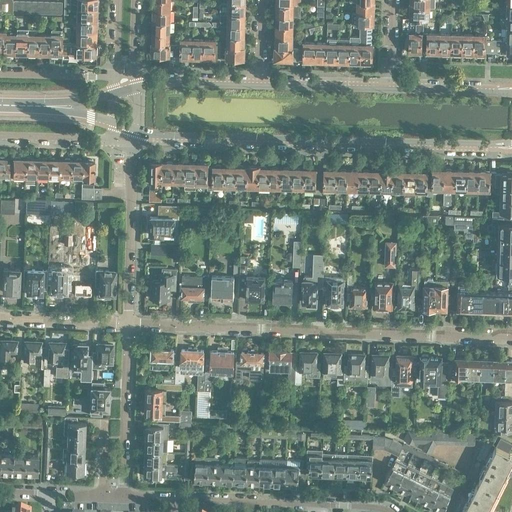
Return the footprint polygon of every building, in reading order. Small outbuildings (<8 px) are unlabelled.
[(13,1),(13,0),(0,0),(0,12),(13,13),(13,1)] [(79,0),(79,8),(97,9),(98,8),(98,0),(79,0)] [(170,0),(169,0),(153,0),(154,1),(153,2),(153,5),(154,6),(154,10),(170,11),(170,0)] [(374,4),(374,2),(358,2),(358,13),(374,13),(374,9),(375,8),(375,5),(374,4)] [(473,2),(470,2),(463,2),(463,10),(466,13),(473,13),(473,2)] [(245,5),(245,3),(229,3),(228,14),(245,14),(245,10),(246,9),(246,6),(245,5)] [(511,3),(507,4),(506,12),(504,12),(503,16),(506,16),(511,16),(511,3)] [(300,5),(299,5),(277,4),(277,6),(276,7),(276,10),(277,11),(277,15),(293,15),(300,15),(300,5)] [(428,19),(429,7),(411,7),(411,8),(410,8),(410,14),(411,14),(411,19),(422,19),(428,19)] [(97,9),(79,8),(78,20),(97,20),(98,19),(98,11),(97,10),(97,9)] [(169,22),(170,11),(154,10),(154,12),(153,13),(153,16),(153,17),(153,21),(169,22)] [(374,15),(374,13),(358,13),(357,24),(360,24),(373,25),(374,20),(375,19),(375,16),(374,15)] [(245,16),(245,14),(228,14),(228,25),(244,25),(244,21),(245,20),(246,17),(245,16)] [(293,26),(293,15),(277,15),(277,17),(276,18),(276,20),(276,22),(276,26),(293,26)] [(422,33),(422,19),(411,19),(411,25),(412,25),(412,24),(416,24),(416,33),(422,33)] [(97,22),(97,20),(78,20),(78,31),(97,32),(98,31),(98,23),(97,22)] [(169,33),(169,22),(153,21),(153,23),(152,24),(152,27),(153,28),(153,32),(169,33)] [(373,44),(372,44),(372,30),(373,30),(373,25),(360,24),(360,36),(361,38),(361,44),(360,44),(360,62),(362,62),(364,63),(368,64),(370,62),(372,62),(373,55),(375,55),(375,48),(373,48),(373,44)] [(244,27),(244,25),(228,25),(228,36),(244,36),(244,32),(245,31),(245,28),(244,27)] [(292,37),(293,26),(276,26),(276,27),(275,29),(275,31),(276,33),(276,37),(292,37)] [(97,33),(97,32),(78,31),(78,42),(97,43),(97,42),(98,34),(97,33)] [(16,53),(17,34),(7,34),(7,32),(6,32),(5,50),(5,52),(6,52),(6,53),(13,54),(13,53),(16,53)] [(169,43),(169,33),(153,32),(153,34),(152,35),(152,38),(153,39),(153,43),(169,43)] [(427,50),(428,34),(422,33),(416,33),(416,34),(410,34),(410,36),(408,36),(408,43),(410,43),(410,51),(411,51),(412,52),(413,53),(415,54),(416,54),(417,54),(418,53),(419,53),(420,52),(422,52),(422,50),(427,50)] [(28,53),(28,34),(17,34),(16,53),(18,53),(18,54),(24,54),(24,53),(28,53)] [(39,53),(40,34),(28,34),(28,53),(29,53),(29,54),(34,54),(36,54),(36,53),(39,53)] [(51,54),(51,35),(40,34),(39,53),(40,53),(40,54),(45,55),(47,55),(47,54),(51,54)] [(439,52),(439,34),(428,34),(427,50),(427,52),(431,52),(431,53),(438,53),(438,52),(439,52)] [(450,52),(451,34),(439,34),(439,52),(443,52),(443,53),(449,53),(449,52),(450,52)] [(462,53),(463,35),(451,34),(450,52),(454,53),(454,54),(461,54),(461,53),(462,53)] [(62,42),(62,37),(62,35),(51,35),(51,54),(52,54),(52,55),(59,55),(59,54),(62,54),(62,53),(62,42)] [(474,53),(474,35),(463,35),(462,53),(466,53),(466,54),(473,54),(473,53),(474,53)] [(491,47),(492,40),(492,36),(486,35),(474,35),(474,53),(477,53),(477,54),(484,54),(484,53),(485,53),(485,52),(491,52),(491,47)] [(244,38),(244,36),(228,36),(227,46),(244,47),(244,43),(245,42),(245,39),(244,38)] [(292,48),(292,37),(276,37),(276,38),(275,40),(275,42),(276,44),(276,47),(292,48)] [(180,44),(176,44),(175,55),(181,55),(180,57),(182,57),(184,59),(187,59),(188,57),(192,58),(193,39),(181,39),(180,44)] [(204,58),(204,40),(193,39),(192,58),(194,58),(195,59),(198,59),(200,58),(204,58)] [(221,58),(221,46),(216,46),(216,41),(216,40),(204,40),(204,58),(205,58),(206,59),(210,59),(211,58),(215,58),(221,58)] [(511,40),(506,40),(492,40),(491,47),(491,52),(500,52),(500,51),(501,51),(504,51),(504,53),(511,53),(511,55),(511,54),(511,40)] [(96,43),(97,43),(78,42),(69,42),(62,42),(62,53),(69,53),(69,49),(78,50),(78,54),(77,54),(82,55),(82,56),(84,57),(86,57),(88,56),(88,55),(96,55),(96,54),(97,54),(97,47),(96,47),(96,43)] [(175,55),(176,44),(169,43),(153,43),(152,43),(152,44),(152,45),(151,47),(151,51),(152,53),(152,55),(160,55),(160,57),(166,57),(166,56),(170,56),(170,55),(175,55)] [(314,61),(315,43),(304,43),(304,48),(299,48),(299,60),(304,60),(303,60),(305,60),(306,62),(310,62),(311,61),(314,61)] [(326,61),(327,44),(327,43),(315,43),(314,61),(316,61),(318,62),(321,62),(323,61),(326,61)] [(338,61),(338,44),(327,43),(327,44),(326,61),(328,61),(329,62),(332,63),(334,61),(338,61)] [(350,62),(350,44),(338,44),(338,61),(339,61),(341,63),(344,63),(345,62),(350,62)] [(360,62),(360,44),(350,44),(350,62),(351,62),(352,63),(355,63),(357,62),(360,62)] [(244,47),(227,46),(221,46),(221,58),(225,58),(225,59),(230,59),(230,60),(236,60),(236,59),(244,59),(244,57),(245,55),(246,51),(244,49),(244,47),(245,47),(244,47)] [(293,54),(298,54),(299,48),(292,48),(276,47),(276,48),(275,48),(275,50),(274,51),(274,57),(275,60),(283,60),(283,62),(289,62),(289,60),(293,60),(292,60),(293,54)] [(0,177),(5,177),(5,174),(10,175),(10,165),(5,164),(5,158),(4,158),(4,157),(0,156),(0,177)] [(25,178),(25,159),(20,159),(20,157),(16,157),(15,159),(13,159),(13,161),(10,161),(10,165),(10,175),(10,177),(25,178)] [(36,178),(37,159),(32,159),(31,158),(27,158),(26,159),(25,159),(25,178),(24,183),(36,184),(36,178)] [(48,179),(48,160),(47,160),(46,158),(42,158),(42,159),(37,159),(36,178),(48,179)] [(59,179),(60,160),(55,160),(54,158),(50,158),(49,160),(48,160),(48,179),(59,179)] [(71,179),(71,160),(70,160),(69,159),(65,159),(64,160),(60,160),(59,179),(71,179)] [(82,180),(83,160),(82,160),(81,159),(77,159),(76,160),(71,160),(71,179),(82,180)] [(87,161),(83,160),(82,180),(94,180),(94,177),(95,176),(95,172),(94,171),(94,161),(93,161),(92,159),(88,159),(87,161)] [(163,181),(164,163),(163,163),(163,162),(162,162),(162,163),(160,163),(159,161),(154,161),(152,162),(151,162),(150,171),(149,171),(149,177),(150,177),(150,182),(151,182),(151,181),(155,181),(155,190),(151,190),(151,189),(150,189),(149,201),(150,201),(162,201),(162,181),(163,181)] [(175,182),(175,163),(173,163),(171,162),(168,162),(166,163),(164,163),(163,181),(175,182)] [(186,182),(187,163),(184,163),(183,162),(179,162),(178,163),(175,163),(175,182),(186,182)] [(198,182),(198,164),(195,164),(194,162),(190,162),(189,163),(187,163),(186,182),(198,182)] [(201,164),(198,164),(198,182),(207,183),(208,183),(208,169),(208,164),(207,164),(206,163),(202,163),(201,164)] [(224,186),(225,167),(221,167),(220,165),(216,165),(214,167),(213,167),(213,169),(208,169),(208,183),(207,183),(207,190),(213,190),(213,186),(224,186)] [(236,186),(236,167),(232,167),(231,165),(227,165),(226,167),(225,167),(224,186),(236,186)] [(247,187),(247,168),(244,168),(242,166),(238,166),(237,167),(236,167),(236,186),(247,187)] [(259,187),(259,166),(258,166),(258,167),(256,167),(255,166),(252,166),(251,167),(249,167),(249,166),(247,166),(247,168),(247,187),(259,187)] [(270,187),(271,168),(266,168),(265,166),(259,166),(259,187),(270,187)] [(282,188),(282,169),(278,169),(277,168),(273,167),(272,168),(271,168),(270,187),(282,188)] [(305,169),(304,188),(316,189),(316,170),(317,170),(312,169),(311,167),(307,167),(305,169)] [(293,188),(293,169),(289,169),(288,168),(284,168),(283,169),(282,169),(282,188),(293,188)] [(304,188),(305,169),(301,169),(299,168),(296,168),(294,169),(293,169),(293,188),(304,188)] [(336,189),(336,169),(335,169),(334,168),(331,168),(330,169),(325,169),(325,189),(336,189)] [(347,189),(348,169),(347,169),(345,168),(343,168),(341,169),(336,169),(336,189),(347,189)] [(359,190),(359,170),(358,170),(357,169),(354,169),(353,170),(348,169),(347,189),(359,190)] [(370,190),(371,170),(369,170),(368,169),(366,169),(364,170),(359,170),(359,190),(370,190)] [(382,190),(382,169),(376,169),(374,170),(371,170),(370,190),(382,190)] [(393,190),(394,172),(394,170),(392,170),(392,171),(390,171),(389,170),(386,169),(385,170),(383,170),(383,169),(382,169),(382,190),(393,190)] [(444,189),(444,170),(441,170),(439,169),(437,169),(435,170),(433,170),(433,175),(432,189),(433,189),(444,189)] [(455,189),(456,170),(453,170),(452,169),(449,169),(448,170),(444,170),(444,189),(444,204),(452,204),(452,189),(455,189)] [(405,191),(405,172),(404,172),(403,170),(400,170),(399,172),(394,172),(393,190),(405,191)] [(416,191),(417,172),(415,172),(414,170),(411,170),(410,172),(405,172),(405,191),(416,191)] [(432,189),(433,175),(428,175),(428,173),(427,173),(425,171),(423,170),(421,172),(417,172),(416,191),(427,191),(433,192),(433,189),(432,189)] [(467,190),(467,171),(463,171),(462,170),(459,170),(458,171),(456,170),(455,189),(467,190)] [(479,190),(479,171),(475,171),(474,170),(471,170),(470,171),(467,171),(467,190),(479,190)] [(490,186),(491,172),(491,171),(486,171),(485,170),(482,170),(481,171),(479,171),(479,190),(490,190),(490,186)] [(491,172),(490,186),(496,186),(501,186),(511,186),(511,172),(507,172),(507,174),(496,173),(496,172),(497,172),(497,171),(496,171),(496,172),(491,172)] [(511,186),(501,186),(501,193),(501,199),(511,199),(511,186)] [(50,213),(50,201),(51,199),(27,198),(26,213),(50,213)] [(0,212),(14,213),(15,199),(0,199),(0,207),(0,212)] [(511,199),(501,199),(501,211),(493,211),(493,217),(511,217),(511,199)] [(55,202),(50,201),(50,213),(73,214),(73,202),(60,202),(60,200),(55,200),(55,202)] [(92,210),(93,202),(75,201),(75,209),(92,210)] [(160,217),(150,217),(150,223),(151,223),(150,232),(151,232),(151,236),(164,236),(164,233),(174,233),(175,218),(178,219),(178,215),(179,215),(180,205),(161,204),(161,213),(160,213),(160,217)] [(211,216),(211,208),(199,208),(199,216),(211,216)] [(275,224),(299,224),(299,216),(275,215),(275,224)] [(454,224),(454,216),(446,216),(446,224),(454,224)] [(467,238),(474,238),(474,235),(474,217),(455,216),(455,229),(468,229),(467,238)] [(511,217),(493,217),(492,217),(492,225),(496,225),(495,236),(500,236),(511,236),(511,217)] [(63,227),(62,235),(73,235),(73,228),(63,227)] [(511,236),(500,236),(499,249),(511,248),(511,236)] [(316,237),(315,248),(325,249),(326,238),(316,237)] [(301,267),(301,242),(294,241),(293,266),(301,267)] [(396,242),(386,242),(385,266),(395,266),(396,242)] [(163,254),(164,243),(148,243),(147,253),(148,253),(148,251),(163,251),(163,254)] [(511,248),(499,249),(499,261),(511,261),(511,248)] [(89,251),(88,269),(97,269),(97,251),(89,251)] [(323,286),(324,275),(325,255),(315,254),(314,276),(304,275),(303,281),(302,281),(302,283),(303,283),(303,302),(308,302),(308,304),(317,304),(317,284),(322,284),(322,286),(323,286)] [(248,255),(241,255),(239,291),(246,291),(245,299),(255,300),(255,301),(263,301),(263,300),(264,300),(265,276),(247,275),(248,266),(250,264),(250,257),(248,255)] [(414,308),(414,291),(419,291),(420,268),(421,268),(422,260),(418,259),(417,267),(411,267),(410,284),(399,284),(398,307),(414,308)] [(511,274),(511,261),(499,261),(499,274),(500,274),(509,274),(511,274)] [(20,268),(16,268),(3,268),(3,292),(19,292),(20,268)] [(176,290),(177,268),(165,268),(165,276),(162,275),(162,280),(151,280),(150,287),(152,287),(152,298),(169,298),(169,289),(176,290)] [(24,270),(23,288),(26,288),(26,293),(42,293),(42,289),(47,289),(48,271),(24,270)] [(115,277),(114,277),(114,270),(95,270),(95,285),(99,285),(99,296),(115,296),(115,277)] [(75,295),(91,295),(91,276),(83,276),(83,277),(77,277),(77,272),(71,271),(71,283),(75,284),(75,295)] [(67,294),(67,286),(67,276),(47,275),(47,283),(51,283),(51,294),(67,294)] [(209,287),(209,288),(210,276),(183,275),(182,281),(179,281),(179,289),(182,289),(181,297),(188,297),(188,299),(197,299),(197,297),(203,298),(204,296),(205,294),(205,290),(204,289),(204,287),(209,287)] [(323,294),(327,294),(327,305),(343,305),(343,286),(335,285),(335,286),(328,286),(328,275),(324,275),(323,286),(323,294)] [(212,276),(211,298),(218,298),(218,300),(227,301),(227,299),(233,299),(233,297),(234,296),(234,293),(234,292),(234,288),(234,277),(212,276)] [(292,301),(293,280),(274,279),(273,300),(292,301)] [(375,298),(375,307),(391,307),(392,283),(376,282),(375,291),(371,290),(371,298),(375,298)] [(435,309),(436,285),(433,285),(432,283),(428,283),(427,285),(424,285),(423,308),(435,309)] [(347,284),(347,289),(347,300),(351,300),(351,306),(367,306),(367,287),(360,286),(359,294),(352,294),(353,285),(347,284)] [(436,285),(435,309),(437,309),(438,311),(442,311),(443,311),(444,309),(447,309),(447,302),(448,301),(449,300),(449,297),(449,294),(447,293),(448,286),(436,285)] [(470,310),(471,291),(458,290),(458,310),(470,310)] [(483,311),(484,291),(471,291),(470,310),(483,311)] [(496,311),(496,292),(484,291),(483,311),(496,311)] [(509,293),(508,292),(496,292),(496,311),(508,312),(509,293)] [(1,340),(0,351),(0,357),(0,359),(9,360),(9,351),(16,352),(17,341),(1,340)] [(45,347),(44,347),(41,347),(41,342),(25,341),(24,360),(32,361),(33,352),(41,353),(41,355),(44,355),(45,347)] [(69,349),(65,349),(65,343),(49,342),(48,361),(57,362),(57,353),(64,354),(63,367),(56,366),(56,376),(68,377),(69,349)] [(91,380),(92,355),(86,354),(87,343),(78,343),(78,345),(73,344),(72,371),(82,371),(81,379),(91,380)] [(92,368),(104,368),(104,363),(112,363),(112,360),(113,360),(114,354),(112,354),(113,344),(97,344),(96,355),(92,355),(92,368)] [(176,350),(174,350),(174,349),(167,349),(167,347),(158,346),(158,348),(152,348),(151,350),(150,352),(150,355),(151,357),(151,359),(151,367),(168,368),(169,359),(173,359),(173,358),(176,358),(176,350)] [(176,364),(176,375),(175,383),(182,384),(185,384),(185,373),(199,373),(198,390),(205,390),(205,381),(206,373),(203,372),(204,350),(197,350),(197,348),(188,347),(188,349),(182,349),(181,351),(181,358),(181,364),(176,364)] [(206,359),(206,373),(205,381),(212,381),(213,372),(233,373),(234,351),(227,351),(227,349),(218,349),(218,351),(212,350),(211,360),(206,359)] [(241,361),(241,362),(236,361),(235,378),(242,378),(242,370),(250,370),(250,378),(263,379),(264,353),(257,352),(257,350),(248,350),(248,352),(242,352),(242,353),(240,355),(240,358),(241,361)] [(267,353),(266,362),(265,378),(271,378),(271,369),(289,369),(288,384),(296,385),(296,366),(296,363),(291,362),(291,351),(270,351),(270,356),(267,356),(267,353)] [(300,366),(296,366),(296,385),(302,385),(302,371),(308,372),(308,375),(320,376),(320,363),(317,363),(317,352),(301,352),(300,366)] [(338,385),(344,385),(344,372),(339,372),(339,364),(341,364),(341,353),(325,353),(324,372),(324,377),(338,377),(338,385)] [(344,372),(344,385),(344,398),(349,398),(350,381),(367,382),(368,365),(365,365),(365,354),(349,354),(348,372),(344,372)] [(392,375),(392,374),(392,367),(388,367),(389,355),(373,355),(372,374),(389,375),(392,375)] [(414,368),(412,368),(413,356),(397,355),(396,374),(392,374),(392,375),(391,394),(400,395),(400,385),(401,385),(402,379),(405,379),(405,376),(413,376),(414,368)] [(448,381),(449,361),(441,361),(441,357),(436,357),(436,358),(433,358),(433,357),(429,357),(428,357),(428,355),(422,355),(422,356),(421,356),(420,362),(416,362),(416,374),(420,374),(420,380),(427,381),(427,385),(438,385),(438,396),(448,397),(448,381)] [(468,377),(469,358),(456,358),(456,362),(449,361),(448,381),(456,381),(457,377),(468,377)] [(480,378),(481,359),(469,358),(468,377),(480,378)] [(493,378),(494,359),(481,359),(480,378),(493,378)] [(506,379),(506,360),(494,359),(493,378),(506,379)] [(175,383),(176,375),(170,375),(170,377),(163,377),(162,383),(175,383)] [(102,410),(108,410),(109,389),(103,388),(103,382),(96,382),(91,382),(89,415),(101,416),(102,410)] [(366,409),(374,409),(375,384),(368,384),(366,409)] [(166,402),(167,389),(156,388),(147,388),(147,390),(146,390),(146,395),(146,401),(166,402)] [(210,416),(210,408),(211,391),(205,390),(198,390),(197,416),(210,416)] [(511,394),(505,395),(493,394),(492,403),(495,403),(495,413),(511,413),(511,394)] [(166,414),(166,402),(146,401),(146,406),(145,412),(146,412),(146,414),(153,414),(153,420),(179,421),(181,421),(181,415),(166,414)] [(21,403),(20,414),(38,415),(39,406),(30,405),(30,403),(21,403)] [(327,426),(328,406),(320,405),(319,425),(327,426)] [(210,408),(210,416),(227,417),(228,409),(210,408)] [(192,421),(192,413),(181,413),(181,415),(181,421),(192,421)] [(511,413),(495,413),(494,427),(500,427),(500,433),(506,433),(511,433),(511,413)] [(262,423),(263,414),(255,414),(254,422),(262,423)] [(78,422),(76,417),(64,416),(63,434),(67,434),(85,435),(85,434),(86,434),(86,429),(85,429),(85,422),(84,422),(84,423),(78,422)] [(366,429),(366,419),(362,419),(361,425),(346,424),(346,428),(366,429)] [(155,422),(154,425),(146,425),(146,432),(145,432),(145,436),(146,436),(146,438),(168,439),(169,422),(155,422)] [(288,433),(287,438),(287,439),(305,440),(305,436),(304,434),(301,434),(301,429),(288,429),(288,433)] [(436,444),(437,431),(408,431),(404,440),(431,453),(436,444)] [(85,442),(85,435),(67,434),(67,447),(84,448),(84,446),(85,446),(85,442)] [(501,437),(497,446),(509,451),(511,445),(511,443),(509,442),(501,437)] [(168,451),(168,439),(146,438),(146,444),(145,444),(145,449),(145,450),(163,451),(168,451)] [(393,453),(398,442),(393,439),(387,450),(393,453)] [(398,455),(402,447),(403,445),(398,442),(393,453),(398,455)] [(497,446),(493,454),(490,453),(486,461),(489,462),(486,467),(484,465),(480,474),(482,475),(475,489),(472,488),(468,497),(470,498),(468,502),(466,501),(462,510),(464,511),(463,511),(489,511),(511,466),(511,453),(509,452),(509,451),(497,446)] [(84,454),(84,448),(67,447),(66,460),(84,461),(84,459),(85,459),(85,454),(84,454)] [(162,464),(163,451),(145,450),(145,457),(144,457),(144,461),(145,461),(145,463),(162,464)] [(334,475),(335,458),(335,453),(323,452),(322,458),(321,475),(323,475),(323,476),(328,476),(328,475),(334,475)] [(0,453),(0,471),(38,473),(38,472),(37,472),(38,456),(0,453)] [(359,476),(360,459),(360,454),(348,454),(347,459),(347,476),(349,476),(349,477),(353,477),(353,476),(359,476)] [(208,480),(208,463),(209,457),(196,456),(195,463),(195,474),(195,480),(208,480)] [(221,481),(221,464),(222,459),(214,459),(214,457),(209,457),(208,463),(208,480),(221,481)] [(247,482),(248,458),(235,457),(234,464),(234,481),(240,482),(240,483),(245,483),(245,482),(247,482)] [(321,475),(322,458),(310,457),(309,468),(309,474),(311,474),(311,475),(315,475),(321,475)] [(260,482),(260,465),(261,459),(248,458),(247,482),(260,482)] [(347,459),(335,458),(334,475),(336,475),(336,476),(340,477),(340,476),(347,476),(347,459)] [(273,483),(273,466),(274,459),(261,459),(260,465),(260,482),(273,483)] [(286,484),(287,460),(274,459),(273,466),(273,483),(286,484)] [(372,477),(373,459),(360,459),(359,476),(361,477),(365,478),(365,477),(372,477)] [(396,486),(404,471),(407,465),(395,459),(385,480),(396,486)] [(84,467),(84,461),(66,460),(66,473),(67,473),(82,473),(83,473),(83,471),(84,471),(84,467)] [(304,460),(287,460),(286,484),(299,484),(299,481),(300,477),(299,477),(299,468),(303,468),(304,460)] [(167,464),(162,464),(145,463),(145,469),(144,469),(144,474),(144,476),(166,477),(167,464)] [(234,481),(234,464),(221,464),(221,481),(234,481)] [(416,477),(404,471),(396,486),(408,492),(416,477)] [(420,498),(427,483),(416,477),(408,492),(420,498)] [(432,504),(442,482),(431,477),(427,483),(420,498),(432,504)] [(443,510),(451,494),(454,488),(442,482),(432,504),(443,510)]
